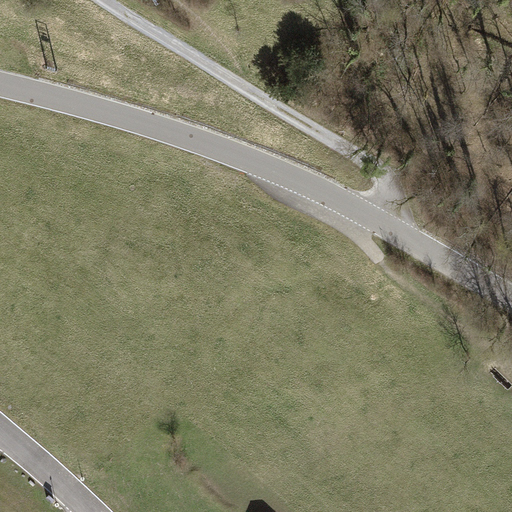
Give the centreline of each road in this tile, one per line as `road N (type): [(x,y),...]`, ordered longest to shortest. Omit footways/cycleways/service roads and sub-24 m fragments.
road 1 (unclassified): [(0,83),(261,163),(380,221)]
road 2 (track): [(104,0),(377,168),(386,180),(380,221)]
road 3 (unclassified): [(511,297),(380,221)]
road 4 (unclassified): [(0,430),(92,511)]
